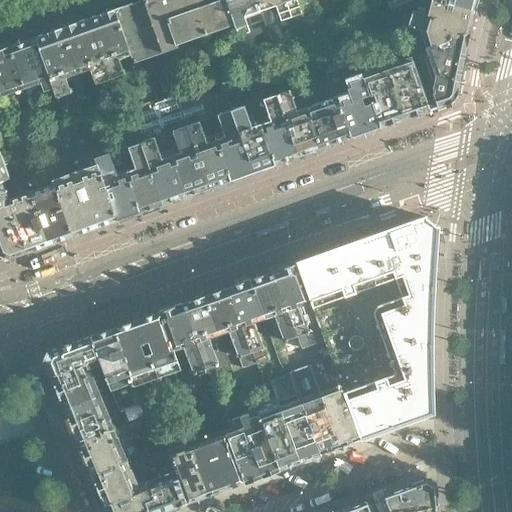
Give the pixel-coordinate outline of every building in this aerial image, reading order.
[(235,22),(227,0),(140,0),(114,9),(129,51),(133,61),(174,47),(173,44),(235,22)] [(259,5),(256,0),(227,0),(235,22),(240,35),(249,32),(245,19),(248,9),(259,5)] [(292,17),(286,0),(256,0),(259,5),(270,1),(278,7),(283,20),(292,17)] [(286,0),(292,17),(301,13),(297,0),(296,0),(286,0)] [(396,15),(390,0),(376,0),(383,19),(396,15)] [(475,13),(478,0),(430,0),(430,3),(435,1),(475,13)] [(470,32),(475,13),(435,1),(430,3),(425,18),(411,14),(406,30),(427,36),(430,46),(470,32)] [(129,51),(114,9),(88,19),(114,92),(128,87),(117,55),(129,51)] [(114,92),(88,19),(61,28),(76,70),(89,65),(100,97),(114,92)] [(76,70),(61,28),(35,37),(52,86),(61,110),(75,106),(63,74),(76,70)] [(457,96),(470,32),(430,46),(424,48),(427,56),(412,61),(429,110),(450,103),(457,96)] [(52,86),(35,37),(9,47),(22,85),(35,80),(39,90),(52,86)] [(0,92),(22,85),(9,47),(0,49),(0,92)] [(429,110),(412,61),(387,70),(404,118),(429,110)] [(404,118),(387,70),(362,79),(380,127),(404,118)] [(380,127),(362,79),(343,85),(346,93),(335,96),(337,101),(350,138),(380,127)] [(202,102),(196,86),(174,94),(180,110),(202,102)] [(320,148),(307,112),(296,116),(287,91),(276,95),(297,156),(320,148)] [(186,127),(180,110),(174,94),(152,102),(185,196),(207,188),(186,127)] [(350,138),(337,101),(322,107),(318,94),(303,100),(307,112),(320,148),(350,138)] [(297,156),(276,95),(265,99),(273,124),(262,128),(275,164),(297,156)] [(185,196),(152,102),(129,110),(133,120),(141,143),(162,204),(185,196)] [(275,164),(262,128),(251,132),(242,107),(231,111),(252,172),(275,164)] [(133,120),(129,110),(107,118),(110,128),(133,120)] [(252,172),(231,111),(219,115),(228,140),(217,144),(230,180),(252,172)] [(79,125),(77,117),(65,122),(68,129),(79,125)] [(68,129),(65,122),(63,118),(37,127),(41,139),(68,129)] [(98,132),(95,122),(84,126),(87,136),(98,132)] [(230,180),(217,144),(205,148),(197,123),(186,127),(207,188),(211,187),(230,180)] [(87,136),(84,126),(61,134),(65,144),(87,136)] [(41,139),(37,127),(11,136),(15,148),(41,139)] [(101,142),(98,132),(87,136),(91,146),(101,142)] [(65,144),(61,134),(38,142),(42,152),(65,144)] [(91,146),(87,136),(65,144),(68,154),(91,146)] [(42,152),(38,142),(16,150),(19,160),(42,152)] [(162,204),(141,143),(130,147),(138,172),(127,176),(140,212),(162,204)] [(140,212),(127,176),(116,180),(107,155),(96,159),(100,171),(117,220),(140,212)] [(9,202),(1,181),(5,179),(0,165),(0,206),(9,203),(9,202)] [(117,220),(100,171),(88,175),(86,170),(75,174),(94,228),(117,220)] [(94,228),(75,174),(64,178),(66,183),(54,187),(72,236),(94,228)] [(72,236),(54,187),(54,186),(31,194),(49,244),(72,236)] [(49,244),(31,194),(9,202),(9,203),(27,252),(49,244)] [(27,252),(9,203),(0,206),(0,255),(0,256),(8,260),(8,259),(27,252)] [(431,331),(432,299),(433,285),(434,263),(436,241),(437,226),(436,225),(426,218),(426,217),(296,263),(294,263),(317,328),(328,356),(334,371),(336,377),(359,439),(360,439),(432,413),(431,391),(431,367),(431,331)] [(317,328),(294,263),(272,271),(294,334),(299,347),(310,343),(306,332),(317,328)] [(294,334),(272,271),(249,279),(263,317),(274,313),(283,338),(294,334)] [(251,321),(263,317),(249,279),(227,287),(252,360),(264,356),(251,321)] [(252,360),(227,287),(204,296),(217,333),(224,353),(236,349),(241,364),(252,360)] [(217,333),(204,296),(181,304),(204,366),(215,362),(206,337),(217,333)] [(204,366),(181,304),(158,312),(172,349),(183,345),(192,371),(204,366)] [(172,349),(158,312),(136,320),(144,344),(149,342),(152,351),(147,353),(155,373),(177,365),(172,349)] [(143,355),(139,345),(144,344),(136,320),(113,328),(130,376),(132,381),(155,373),(147,353),(143,355)] [(130,376),(113,328),(90,336),(99,360),(107,384),(130,376)] [(99,360),(90,336),(47,352),(44,360),(43,360),(50,377),(87,363),(87,364),(99,360)] [(359,439),(336,377),(326,381),(324,374),(334,371),(328,356),(309,363),(340,447),(359,439)] [(95,397),(86,375),(90,373),(87,364),(87,363),(50,377),(63,409),(95,397)] [(340,447),(309,363),(290,370),(302,405),(320,454),(340,447)] [(282,468),(264,419),(261,420),(250,393),(235,399),(241,417),(263,475),(282,468)] [(104,420),(95,397),(63,409),(76,441),(113,428),(108,418),(104,420)] [(216,407),(215,402),(216,402),(215,398),(192,406),(195,414),(196,414),(216,407)] [(145,416),(139,400),(129,404),(135,420),(145,416)] [(320,454),(302,405),(283,412),(301,461),(320,454)] [(198,419),(218,412),(216,407),(196,414),(198,419)] [(301,461),(283,412),(264,419),(282,468),(301,461)] [(179,426),(198,419),(196,414),(195,414),(177,420),(179,426)] [(263,475),(241,417),(233,420),(236,429),(226,433),(243,482),(263,475)] [(161,433),(179,426),(177,420),(159,427),(161,433)] [(122,462),(113,440),(117,438),(113,428),(76,441),(90,473),(122,462)] [(243,482),(226,433),(206,440),(225,489),(243,482)] [(225,489),(206,440),(187,447),(206,496),(225,489)] [(206,496),(187,447),(169,454),(187,503),(206,496)] [(161,511),(187,503),(169,454),(150,461),(148,456),(128,464),(126,460),(122,462),(90,473),(106,511),(161,511)] [(439,511),(436,485),(426,478),(342,509),(342,511),(439,511)]
